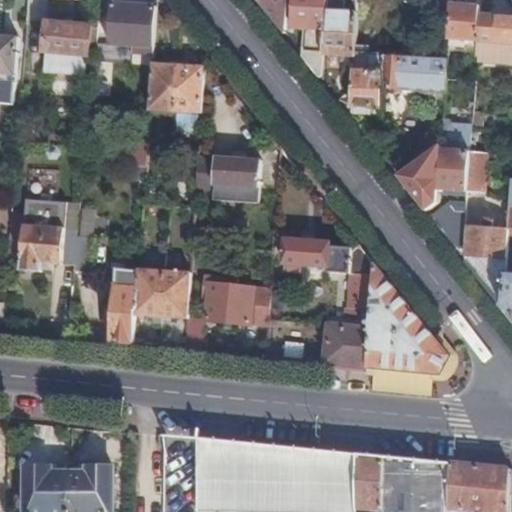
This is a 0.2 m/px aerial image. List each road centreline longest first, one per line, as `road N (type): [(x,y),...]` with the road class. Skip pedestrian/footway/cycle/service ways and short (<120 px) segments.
road 1 (secondary): [(511,428),(0,375)]
road 2 (residential): [(208,0),(467,322),(511,410)]
road 3 (unknown): [(158,391),(156,511)]
